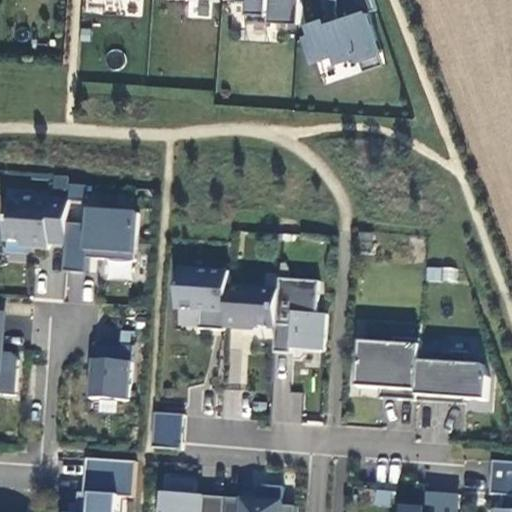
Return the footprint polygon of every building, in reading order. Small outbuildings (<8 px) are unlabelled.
[(248,0),(247,21),(298,24),(299,0),(248,0)] [(377,10),(374,0),(337,0),(338,15),(339,21),(327,25),(325,20),(309,25),(312,35),(307,37),(315,60),(335,54),(338,62),(359,55),(360,60),(381,53),(368,13),(377,10)] [(339,21),(338,15),(325,20),(327,25),(339,21)] [(385,65),(381,53),(360,60),(364,72),(385,65)] [(71,201),(34,198),(34,203),(9,201),(7,242),(30,243),(30,248),(49,249),(50,245),(68,246),(69,224),(71,201)] [(85,231),(85,225),(69,224),(68,246),(66,272),(88,274),(89,258),(136,261),(140,214),(91,211),(90,231),(85,231)] [(127,279),(129,262),(113,260),(111,277),(127,279)] [(427,281),(457,282),(458,267),(427,266),(427,281)] [(230,287),(231,272),(181,268),(178,309),(203,311),(201,328),(227,330),(227,328),(230,287)] [(320,282),(281,279),(280,290),(277,329),(276,353),(293,354),(293,350),(326,352),(328,315),(318,314),(320,282)] [(280,290),(230,287),(227,328),(243,329),(243,326),(277,329),(280,290)] [(394,344),(361,342),(358,388),(381,389),(381,398),(418,401),(421,350),(421,339),(395,338),(394,344)] [(135,346),(96,343),(92,399),(131,402),(135,346)] [(421,350),(418,401),(465,404),(466,399),(488,401),(489,378),(484,365),(468,364),(469,354),(421,350)] [(301,419),(303,392),(292,391),(290,418),(301,419)] [(156,413),(154,448),(184,450),(186,415),(156,413)] [(79,511),(119,511),(120,497),(136,498),(138,462),(88,459),(85,494),(81,493),(80,505),(79,511)] [(511,511),(511,462),(495,461),(492,495),(504,495),(503,510),(495,510),(494,511),(511,511)] [(225,511),(227,498),(197,496),(198,481),(168,479),(165,511),(225,511)] [(227,498),(225,511),(295,511),(296,506),(284,506),(285,487),(258,485),(257,500),(227,498)] [(372,505),(391,507),(393,491),(374,489),(372,505)] [(423,492),(399,491),(398,503),(422,504),(423,492)]
